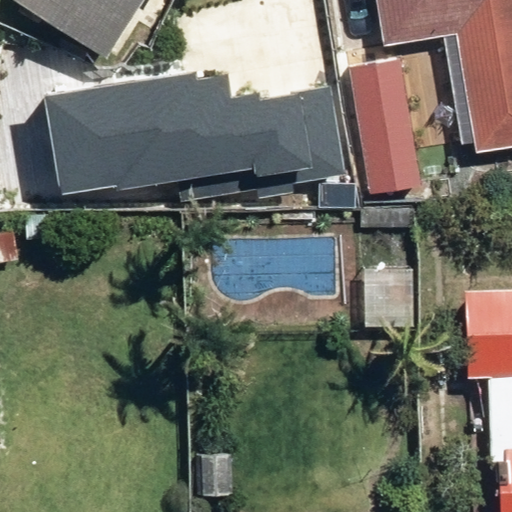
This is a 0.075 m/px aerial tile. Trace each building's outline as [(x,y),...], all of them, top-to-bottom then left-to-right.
[(26,0),(108,50),(138,0),(26,0)] [(511,147),(511,0),(374,0),(382,46),(443,36),(460,142),(475,140),(477,154),(511,147)] [(420,187),(402,59),(350,66),(367,194),(420,187)] [(293,181),(347,173),(333,87),(234,102),(229,77),(197,82),(196,70),(45,94),(62,198),(175,180),(178,198),(256,186),(258,199),(295,193),(293,181)] [(419,259),(364,260),(365,319),(420,317),(419,259)] [(511,511),(511,280),(469,281),(469,370),(493,370),(493,511),(511,511)]
